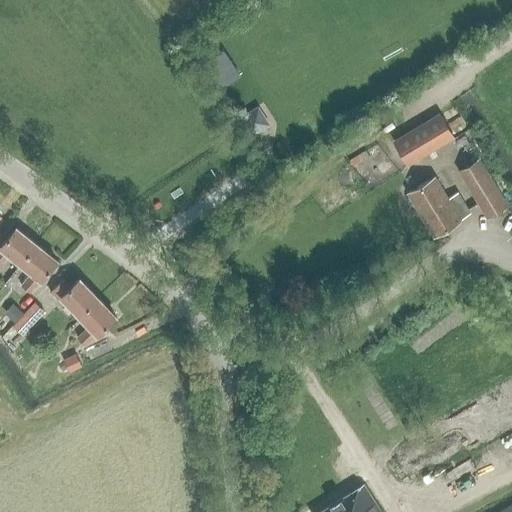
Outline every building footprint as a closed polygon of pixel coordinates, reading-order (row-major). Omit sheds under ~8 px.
[(205,38),(195,44),(206,61),(216,55),(205,38)] [(408,165),(456,136),(440,111),(392,139),(408,165)] [(365,150),(349,161),(352,167),(369,156),(365,150)] [(457,167),(466,181),(487,217),(508,204),(487,169),(478,154),(457,167)] [(469,213),(457,193),(448,199),(447,197),(434,176),(425,182),(407,193),(421,215),(434,236),(460,219),(459,219),(469,213)] [(0,265),(9,255),(20,263),(36,244),(16,228),(0,247),(1,247),(0,248),(0,265)] [(36,244),(20,263),(32,273),(21,285),(30,292),(40,279),(41,280),(56,260),(36,244)] [(61,296),(79,315),(97,297),(79,279),(70,287),(62,280),(50,291),(58,299),(61,296)] [(97,297),(79,315),(89,326),(77,337),(85,345),(97,334),(116,317),(97,297)] [(22,334),(44,311),(35,302),(13,326),(22,334)] [(14,322),(23,313),(12,303),(4,312),(14,322)] [(69,371),(82,365),(79,358),(76,353),(63,359),(69,371)] [(380,511),(363,484),(318,511),(380,511)]
